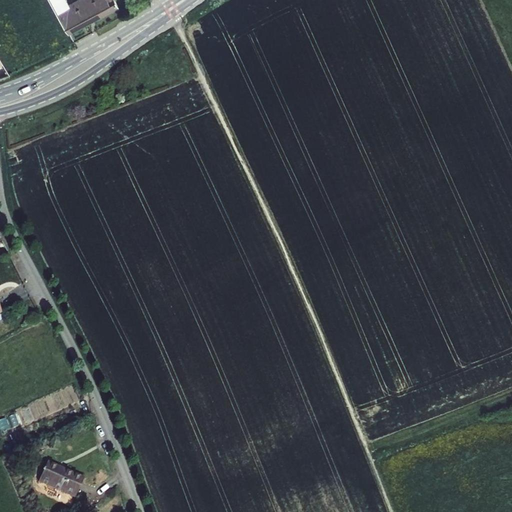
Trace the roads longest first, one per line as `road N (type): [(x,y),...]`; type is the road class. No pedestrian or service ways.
road 1 (residential): [(0,203),(104,416),(138,511)]
road 2 (secondary): [(0,111),(72,84),(189,0)]
road 3 (secondary): [(166,6),(0,92)]
